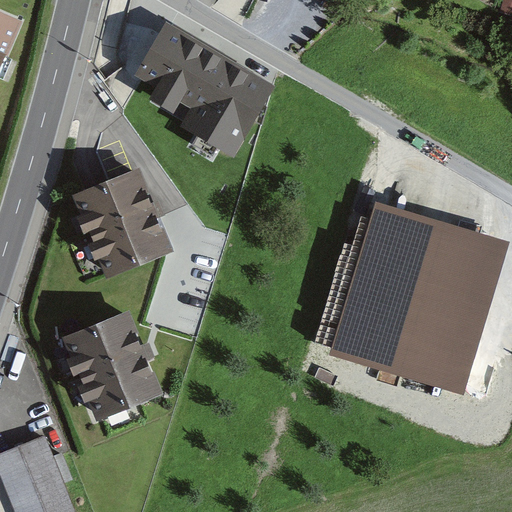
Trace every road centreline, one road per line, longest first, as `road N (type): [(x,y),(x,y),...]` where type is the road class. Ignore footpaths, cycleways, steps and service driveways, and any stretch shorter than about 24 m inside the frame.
road 1 (track): [(176,0),(511,192)]
road 2 (primary): [(74,0),(0,268)]
